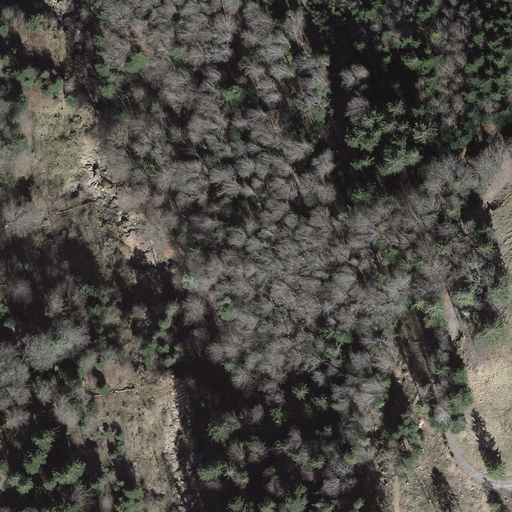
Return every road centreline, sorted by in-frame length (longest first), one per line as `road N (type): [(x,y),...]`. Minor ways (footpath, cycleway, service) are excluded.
road 1 (track): [(457,287),(443,413),(475,470),(511,481)]
road 2 (track): [(511,153),(474,224),(457,287)]
